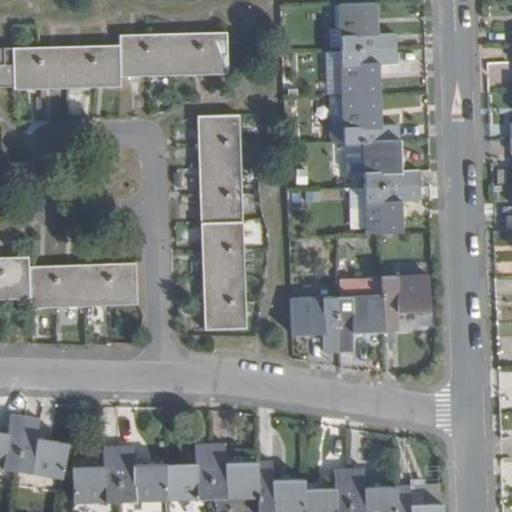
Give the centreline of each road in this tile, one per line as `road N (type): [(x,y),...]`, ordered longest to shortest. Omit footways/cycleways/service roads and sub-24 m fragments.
road 1 (residential): [(469,410),(253,384),(0,372)]
road 2 (residential): [(454,0),(469,410)]
